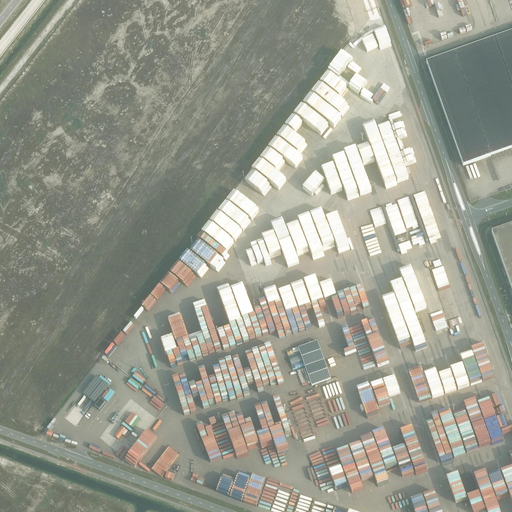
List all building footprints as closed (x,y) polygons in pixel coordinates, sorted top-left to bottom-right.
[(511,149),(511,32),(426,63),(441,105),(463,166),(511,149)] [(347,168),(339,179),(348,185),(356,174),(347,168)] [(373,217),(381,245),(394,242),(394,235),(394,234),(399,233),(400,233),(401,216),(396,202),(385,205),(385,207),(387,215),(387,219),(386,219),(386,218),(384,213),(384,214),(383,210),(385,210),(384,207),(381,207),(370,210),(373,220),(373,217)] [(413,206),(401,210),(410,235),(415,233),(414,229),(422,226),(415,208),(414,209),(413,206)] [(426,242),(440,238),(431,210),(419,214),(423,227),(422,228),(426,242)] [(365,227),(371,226),(370,221),(369,216),(362,218),(363,222),(365,222),(366,226),(365,226),(365,227)] [(511,224),(491,232),(511,290),(511,224)] [(242,241),(244,236),(235,232),(232,239),(235,241),(236,239),(242,241)] [(342,267),(330,271),(337,294),(349,290),(342,267)] [(429,272),(418,276),(422,290),(424,290),(425,293),(427,293),(428,296),(427,297),(428,303),(429,306),(435,304),(436,307),(438,306),(440,312),(441,312),(429,272)] [(412,283),(406,284),(411,301),(420,298),(419,297),(422,296),(416,277),(411,279),(412,283)] [(351,333),(337,338),(341,353),(355,348),(351,333)] [(356,344),(359,356),(370,353),(366,336),(359,338),(360,343),(356,344)] [(331,379),(317,342),(298,348),(312,386),(331,379)] [(271,369),(277,368),(271,347),(259,351),(263,363),(269,361),(271,369)] [(174,384),(182,415),(196,412),(196,410),(209,407),(203,383),(201,383),(195,385),(192,373),(186,374),(191,394),(183,396),(178,379),(172,381),(173,384),(174,384)] [(97,376),(83,394),(95,403),(108,386),(97,376)] [(101,399),(94,407),(99,411),(105,403),(101,399)] [(486,412),(472,416),(475,426),(472,427),(474,434),(486,431),(483,422),(489,420),(486,412)] [(258,434),(262,447),(294,438),(291,425),(258,434)] [(453,456),(464,453),(457,430),(451,431),(452,435),(454,434),(455,438),(454,439),(455,441),(457,440),(458,443),(450,446),(453,456)] [(437,452),(448,448),(446,441),(434,445),(437,452)] [(272,447),(259,451),(266,476),(280,472),(272,447)] [(132,459),(128,456),(124,461),(132,467),(136,462),(132,459)] [(360,472),(365,488),(376,485),(371,468),(360,472)] [(502,487),(494,489),(497,503),(500,502),(498,494),(501,493),(503,500),(508,499),(506,488),(503,489),(502,487)] [(282,497),(268,500),(271,510),(284,507),(282,497)] [(425,500),(427,509),(439,506),(437,497),(425,500)] [(414,511),(426,511),(424,501),(412,504),(414,511)]
